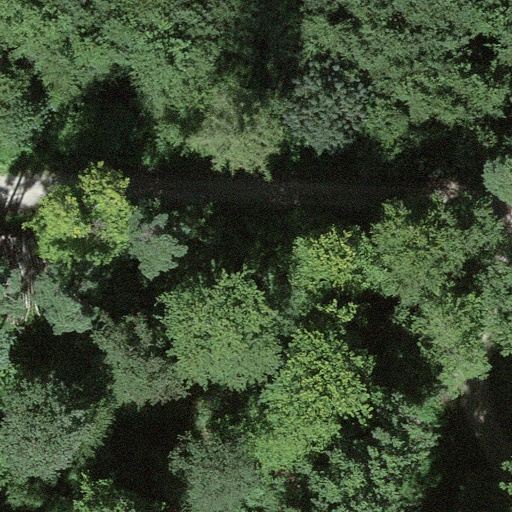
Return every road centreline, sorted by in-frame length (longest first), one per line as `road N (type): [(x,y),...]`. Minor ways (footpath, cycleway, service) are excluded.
road 1 (track): [(511,193),(0,185)]
road 2 (track): [(511,196),(469,325),(477,432),(511,473)]
